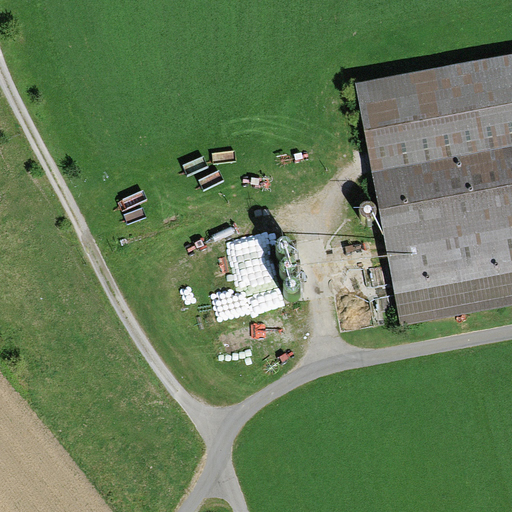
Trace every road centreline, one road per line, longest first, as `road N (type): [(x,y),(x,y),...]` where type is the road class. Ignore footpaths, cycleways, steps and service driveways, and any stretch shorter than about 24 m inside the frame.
road 1 (track): [(0,68),(123,312),(171,386),(215,432)]
road 2 (residential): [(511,331),(308,370),(215,432)]
